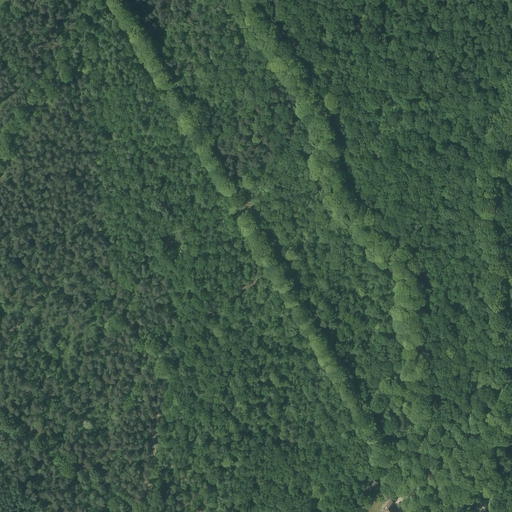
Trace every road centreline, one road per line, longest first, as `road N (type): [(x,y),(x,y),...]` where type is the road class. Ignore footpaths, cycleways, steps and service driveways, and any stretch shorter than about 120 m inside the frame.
road 1 (track): [(116,0),(413,507)]
road 2 (track): [(145,511),(174,363),(219,301),(271,268)]
road 3 (track): [(0,155),(103,0)]
road 4 (track): [(145,510),(0,404)]
